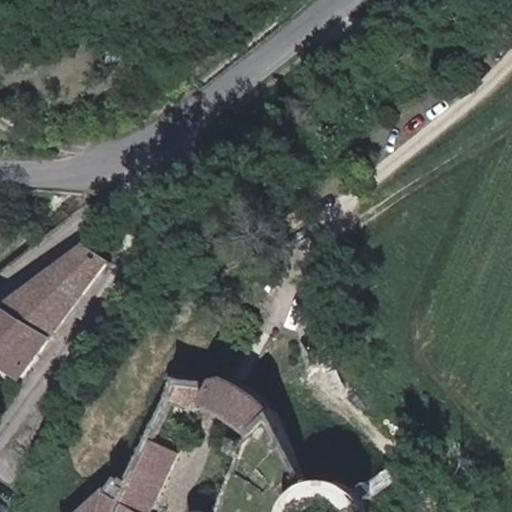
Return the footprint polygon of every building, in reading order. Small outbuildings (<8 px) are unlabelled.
[(309,60),(236,118),(222,136),(240,159),(330,88),(309,60)] [(227,157),(226,155),(222,147),(204,155),(210,165),(227,157)] [(113,258),(93,243),(14,306),(8,302),(0,308),(0,350),(30,372),(113,258)] [(252,376),(243,379),(234,407),(270,429),(277,432),(296,410),(252,376)] [(197,378),(189,396),(222,410),(230,383),(197,378)] [(175,442),(149,501),(166,511),(172,511),(199,452),(175,442)] [(382,511),(375,499),(367,492),(358,487),(347,485),(335,486),(318,494),(308,508),(307,511),(382,511)] [(96,511),(134,511),(138,503),(130,493),(123,487),(96,511)] [(166,511),(149,501),(144,511),(166,511)]
